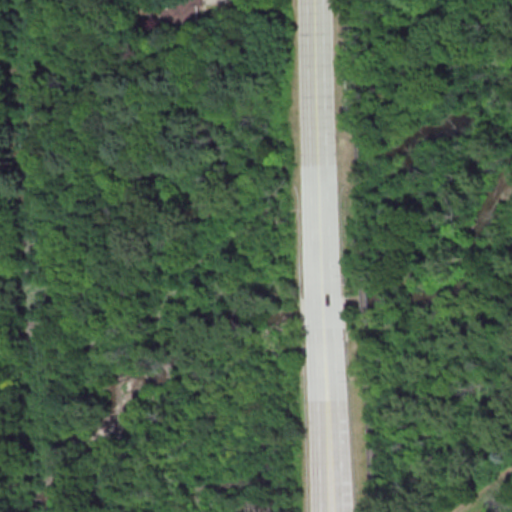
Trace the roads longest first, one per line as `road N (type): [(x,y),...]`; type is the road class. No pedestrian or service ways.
road 1 (secondary): [(323,297),(311,0)]
road 2 (secondary): [(329,473),(324,332)]
